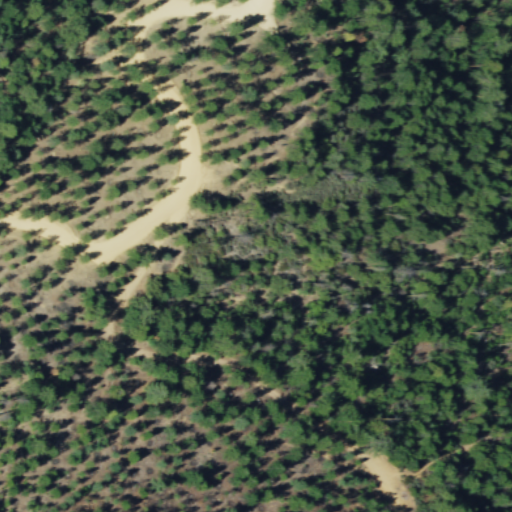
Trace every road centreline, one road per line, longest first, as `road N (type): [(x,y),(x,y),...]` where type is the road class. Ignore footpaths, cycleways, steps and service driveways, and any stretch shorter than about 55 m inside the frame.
road 1 (track): [(0,222),(103,244),(156,220),(187,180),(188,141),(134,58),(131,35),(160,13),(242,13),(252,0)]
road 2 (track): [(398,511),(331,434),(225,361),(145,353),(121,341),(116,327),(130,291),(154,260),(133,235)]
